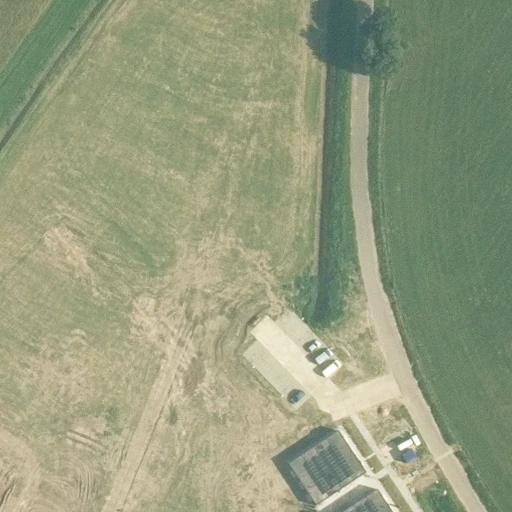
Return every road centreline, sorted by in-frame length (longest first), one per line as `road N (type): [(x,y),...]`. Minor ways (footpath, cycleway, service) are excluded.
road 1 (unclassified): [(404,382),(366,269),(358,162),(367,0)]
road 2 (residential): [(341,409),(266,447),(197,511)]
road 3 (residential): [(63,480),(147,347)]
road 4 (unclassified): [(477,511),(404,382)]
